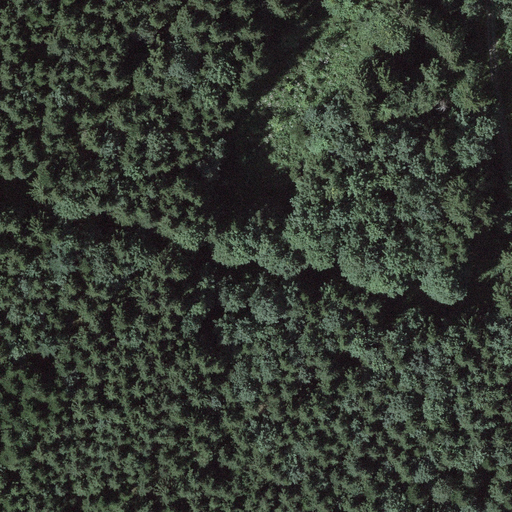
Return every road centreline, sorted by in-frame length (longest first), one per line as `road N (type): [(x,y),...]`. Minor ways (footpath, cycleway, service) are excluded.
road 1 (track): [(511,304),(0,183)]
road 2 (track): [(488,0),(493,100),(511,155)]
